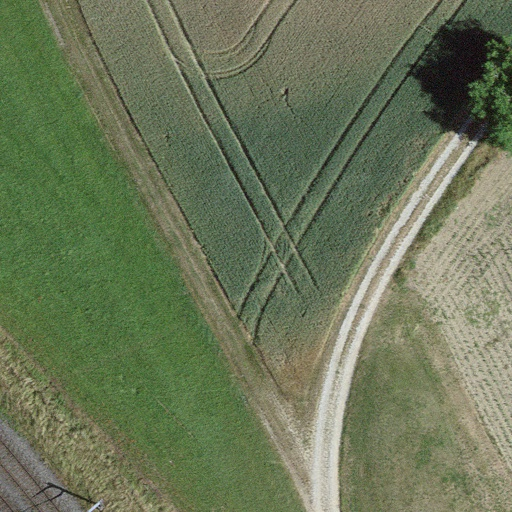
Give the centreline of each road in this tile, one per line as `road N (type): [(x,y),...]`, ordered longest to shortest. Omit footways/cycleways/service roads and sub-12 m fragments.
road 1 (track): [(56,0),(152,207),(314,511)]
road 2 (track): [(330,511),(326,468),(345,337),(406,221),(511,70)]
